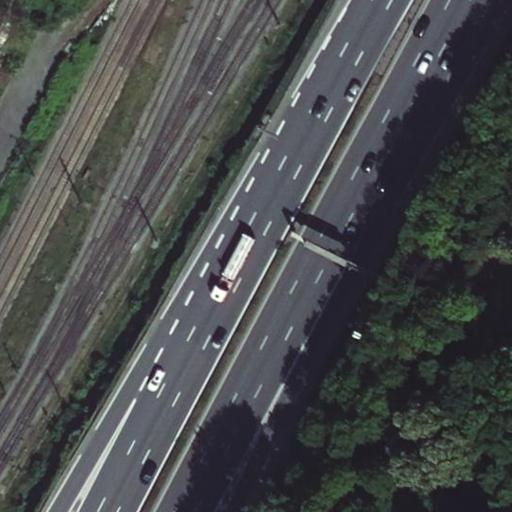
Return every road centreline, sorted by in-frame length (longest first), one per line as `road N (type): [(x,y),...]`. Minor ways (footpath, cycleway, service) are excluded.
road 1 (trunk): [(183,511),(385,127)]
road 2 (trunk): [(233,511),(345,279),(385,127)]
road 3 (trunk): [(385,0),(229,278)]
road 4 (trunk): [(229,278),(128,388),(58,511)]
road 5 (trunk): [(229,278),(105,511)]
road 6 (trunk): [(385,127),(459,0)]
